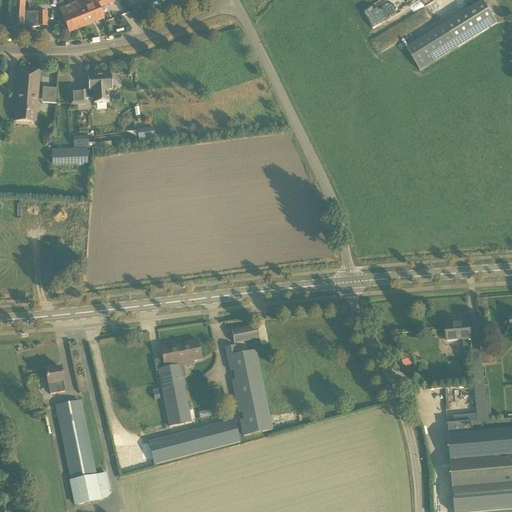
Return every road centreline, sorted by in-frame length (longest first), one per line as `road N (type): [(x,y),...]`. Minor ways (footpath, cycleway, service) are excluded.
road 1 (secondary): [(0,320),(350,282)]
road 2 (unclassified): [(350,282),(325,185),(235,0)]
road 3 (unclassified): [(0,49),(126,41),(235,0)]
road 4 (unclassified): [(421,511),(414,444),(358,320),(350,282)]
road 5 (secondary): [(350,282),(511,269)]
